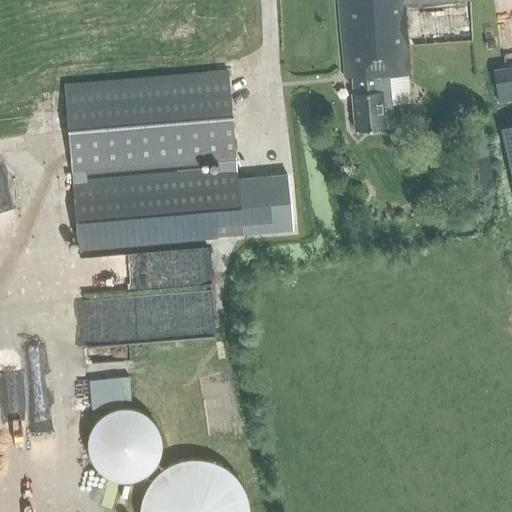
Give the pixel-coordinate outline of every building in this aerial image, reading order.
[(406,46),(472,42),(469,0),(338,0),(345,77),(352,76),(353,93),(351,93),(354,130),(392,127),(388,77),(408,76),(406,46)] [(511,62),(492,65),(495,99),(511,97),(511,62)] [(78,248),(225,235),(292,229),(287,174),(237,179),(228,73),(64,87),(71,172),(78,248)] [(511,186),(511,124),(498,127),(511,186)] [(130,394),(129,375),(108,376),(109,395),(130,394)] [(89,433),(87,444),(89,454),(93,463),(100,471),(109,477),(119,480),(129,480),(139,477),(148,471),(155,463),(159,454),(161,444),(159,433),(155,424),(148,416),(139,410),(129,407),(119,407),(109,410),(100,416),(93,424),(89,433)] [(140,500),(138,511),(248,511),(247,500),(242,487),(235,476),(225,468),(213,461),(200,458),(187,458),(174,461),(163,468),(153,476),(145,487),(140,500)]
